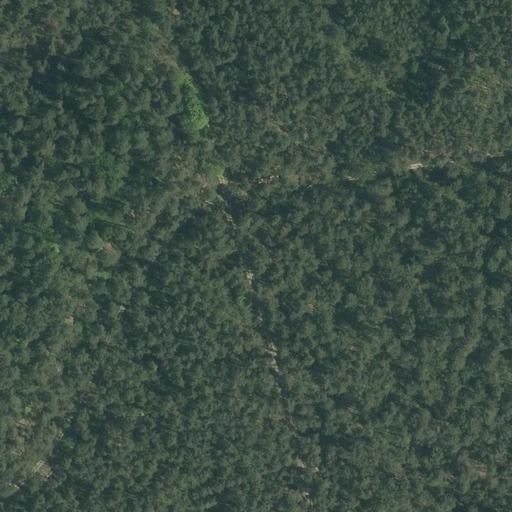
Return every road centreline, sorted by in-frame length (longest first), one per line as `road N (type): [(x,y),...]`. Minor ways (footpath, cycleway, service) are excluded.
road 1 (track): [(0,498),(25,483),(47,454),(154,256),(193,210),(223,195)]
road 2 (track): [(223,195),(309,511)]
road 3 (track): [(142,0),(191,83),(223,195)]
road 4 (track): [(311,183),(511,153)]
